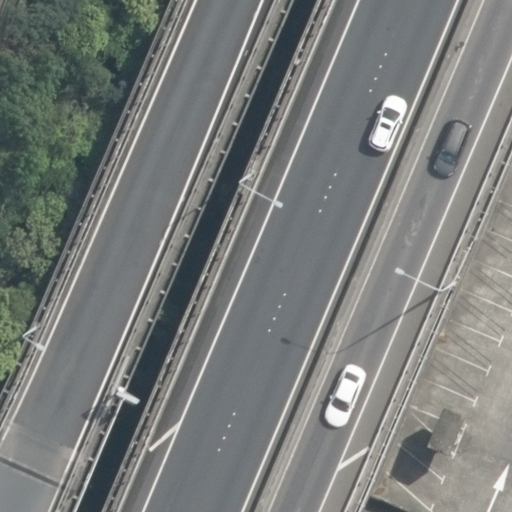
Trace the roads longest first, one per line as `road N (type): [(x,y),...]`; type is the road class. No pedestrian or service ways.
road 1 (motorway): [(9,511),(229,0)]
road 2 (motorway): [(193,511),(410,0)]
road 3 (motorway): [(511,0),(305,511)]
